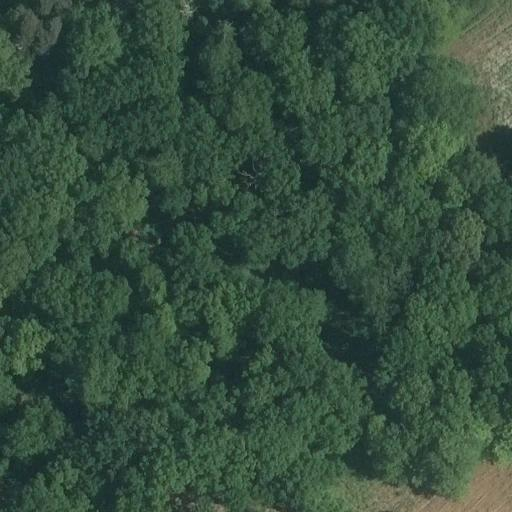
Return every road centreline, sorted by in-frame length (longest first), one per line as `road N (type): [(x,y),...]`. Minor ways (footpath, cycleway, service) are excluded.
road 1 (track): [(0,125),(185,123),(273,113),(351,98),(444,62)]
road 2 (track): [(0,135),(74,299),(93,441),(126,511)]
